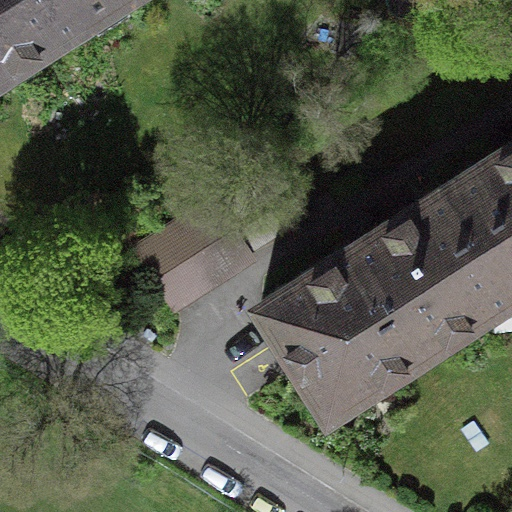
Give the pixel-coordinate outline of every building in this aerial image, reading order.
[(89,12),(87,9),(81,0),(0,0),(0,68),(27,51),(20,40),(45,24),(52,35),(89,12)] [(81,0),(87,9),(101,0),(81,0)] [(511,139),(453,177),(511,269),(511,139)] [(483,306),(511,287),(511,269),(453,177),(358,238),(263,299),(324,396),(359,374),(364,382),(460,320),(453,309),(476,295),(483,306)] [(214,199),(138,247),(155,275),(173,303),(249,254),(214,199)]
